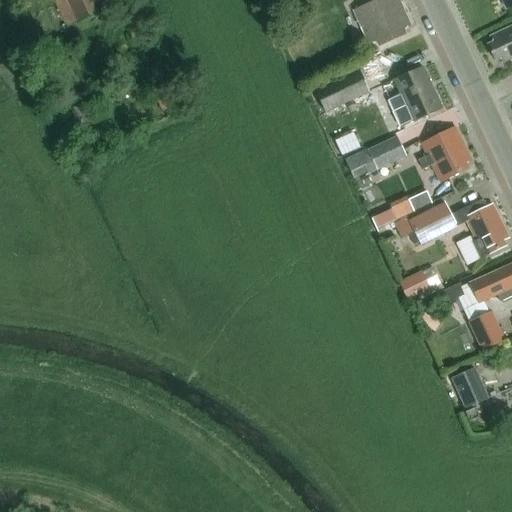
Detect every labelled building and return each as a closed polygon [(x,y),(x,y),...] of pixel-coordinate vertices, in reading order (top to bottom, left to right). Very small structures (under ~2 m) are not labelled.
[(104,11),(98,0),(56,0),(69,27),(104,11)] [(405,29),(412,26),(400,0),(381,0),(355,12),(370,44),(378,41),(380,46),(407,34),(405,29)] [(511,0),(503,0),(508,9),(511,7),(511,0)] [(511,27),(495,36),(498,41),(489,45),(497,60),(503,58),(505,63),(511,59),(511,27)] [(424,68),(396,82),(402,95),(388,101),(400,127),(414,121),(415,122),(443,109),(424,68)] [(347,78),(314,93),(325,116),(363,99),(357,85),(351,88),(347,78)] [(166,84),(155,88),(166,115),(177,110),(166,84)] [(470,169),(467,164),(473,161),(456,128),(423,145),(429,156),(420,160),(425,170),(434,165),(442,183),(470,169)] [(345,160),(354,181),(406,157),(396,137),(345,160)] [(368,176),(361,179),(364,185),(371,182),(368,176)] [(406,202),(412,215),(430,206),(424,194),(406,202)] [(484,200),(452,216),(458,227),(469,222),(467,219),(477,214),(488,208),(484,200)] [(446,204),(408,223),(414,235),(421,248),(458,229),(458,227),(452,216),(446,204)] [(477,214),(467,219),(469,222),(476,236),(471,238),(481,257),(481,258),(506,246),(504,241),(510,238),(494,205),(488,208),(477,214)] [(406,217),(393,223),(402,241),(414,235),(408,223),(406,217)] [(471,237),(456,244),(467,265),(481,258),(481,257),(471,238),(471,237)] [(475,283),(472,284),(481,303),(484,302),(499,295),(502,302),(511,297),(511,267),(509,269),(507,268),(475,283)] [(422,272),(399,283),(408,301),(431,291),(430,289),(422,272)] [(465,296),(459,299),(470,325),(490,316),(484,302),(481,303),(472,284),(461,289),(465,296)] [(461,289),(459,285),(438,295),(443,306),(459,299),(465,296),(461,289)] [(445,319),(430,308),(421,320),(436,331),(445,319)] [(470,325),(469,326),(482,354),(505,343),(492,315),(490,316),(470,325)] [(475,369),(451,380),(465,411),(489,400),(475,369)]
